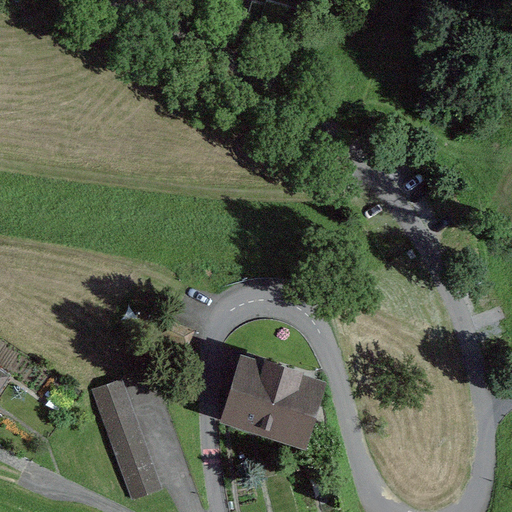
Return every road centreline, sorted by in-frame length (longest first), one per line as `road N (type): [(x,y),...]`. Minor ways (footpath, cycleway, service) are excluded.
road 1 (residential): [(482,422),(479,381),(448,285),(345,121),(313,95),(140,0)]
road 2 (residential): [(217,511),(210,328),(227,308),(270,297),(300,307),(322,337),(376,511)]
road 3 (track): [(0,165),(300,198),(344,195),(382,173)]
